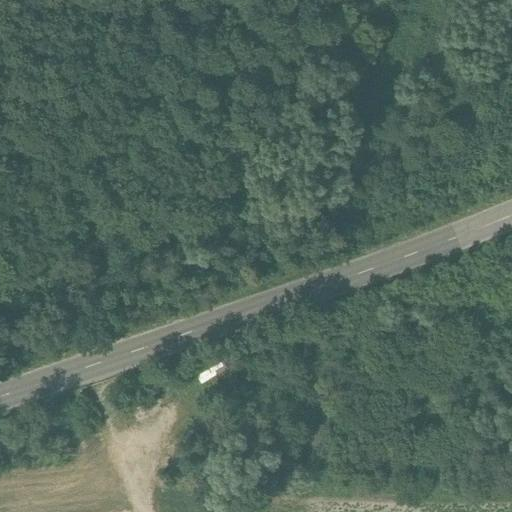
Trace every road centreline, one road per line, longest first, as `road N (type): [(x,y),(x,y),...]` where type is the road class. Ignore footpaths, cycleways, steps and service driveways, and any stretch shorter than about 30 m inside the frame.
road 1 (track): [(0,176),(38,160),(208,19)]
road 2 (track): [(152,511),(87,375)]
